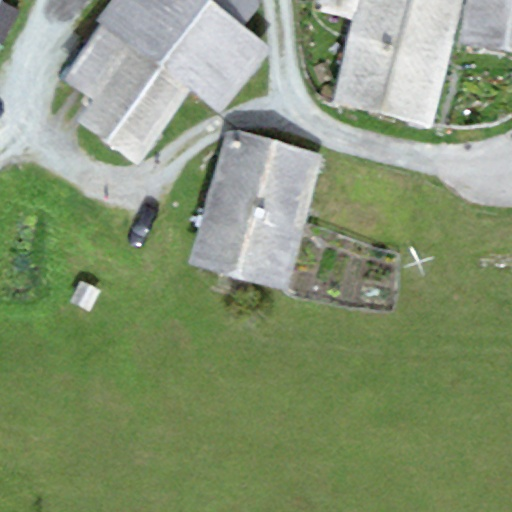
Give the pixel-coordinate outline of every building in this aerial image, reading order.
[(0,0),(0,46),(17,14),(0,5),(0,4),(2,0),(0,0)] [(117,0),(103,20),(110,25),(192,84),(224,103),(240,81),(263,50),(241,34),(260,10),(248,0),(117,0)] [(459,0),(317,0),(315,9),(356,19),(336,99),(429,122),(459,0)] [(511,0),(472,0),(467,38),(511,44),(511,0)] [(87,120),(138,158),(192,84),(110,25),(69,77),(100,100),(87,120)] [(234,137),(199,257),(282,281),(316,161),(234,137)]
